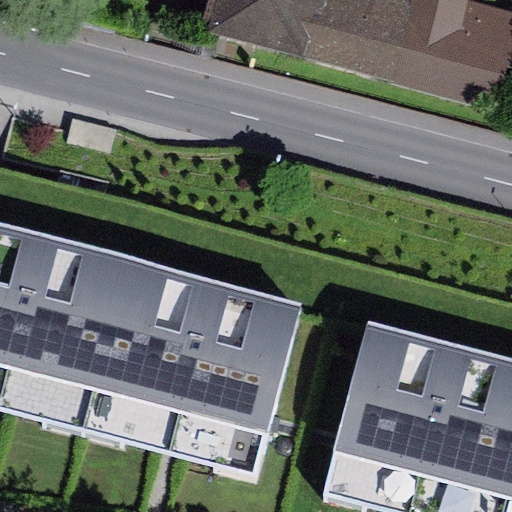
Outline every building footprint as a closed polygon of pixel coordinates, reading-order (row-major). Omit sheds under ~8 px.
[(201,0),(197,20),(498,103),(511,53),(511,6),(489,0),(201,0)] [(0,414),(80,434),(123,259),(0,227),(0,414)] [(123,259),(80,434),(255,478),(301,305),(123,259)] [(371,511),(502,511),(511,473),(511,361),(366,324),(321,499),(371,511)] [(511,511),(511,473),(502,511),(511,511)]
